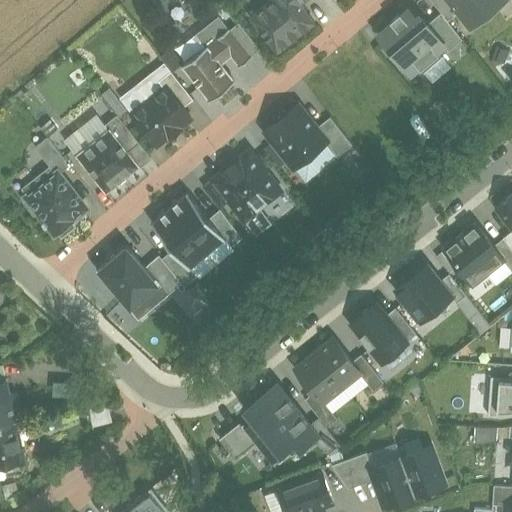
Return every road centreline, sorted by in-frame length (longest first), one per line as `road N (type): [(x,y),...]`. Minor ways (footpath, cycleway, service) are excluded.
road 1 (residential): [(373,0),(43,276)]
road 2 (residential): [(511,143),(177,397)]
road 3 (residential): [(177,397),(32,511)]
road 4 (residential): [(177,397),(43,276)]
road 5 (residential): [(177,397),(217,511)]
